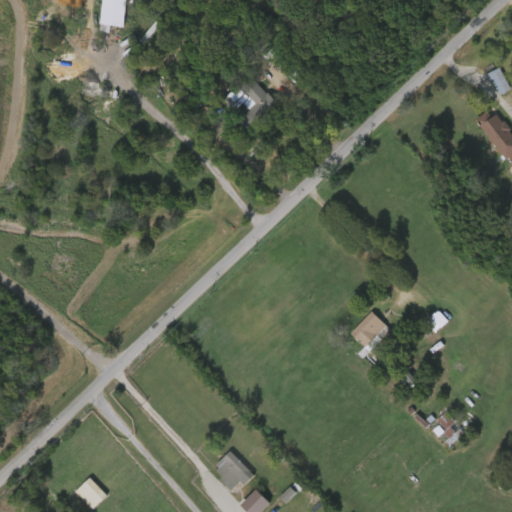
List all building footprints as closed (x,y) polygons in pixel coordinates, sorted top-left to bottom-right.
[(114,0),(90,0),(88,28),(112,31),(114,0)] [(197,89),(189,96),(181,88),(205,68),(212,76),(197,89)] [(496,95),(488,72),(476,76),(484,99),(496,95)] [(249,75),(280,105),(275,110),(278,112),(266,123),(261,118),(248,130),(238,120),(256,103),(239,86),(249,75)] [(225,103),(237,113),(225,126),(237,137),(265,107),(240,83),(229,95),(224,90),(211,104),(218,110),(225,103)] [(489,113),(492,117),(496,113),(503,122),(505,120),(511,129),(510,130),(511,132),(511,162),(508,157),(506,159),(476,120),(487,111),(489,113)] [(509,151),(483,118),(479,122),(474,115),(462,124),(492,164),(509,151)] [(375,347),(365,358),(361,353),(367,346),(353,333),(374,311),(393,329),(375,347)] [(423,337),(435,325),(425,314),(412,325),(423,337)] [(373,329),(358,315),(338,337),(352,351),(373,329)] [(454,419),(466,433),(449,448),(430,426),(431,425),(426,419),(431,415),(436,421),(452,407),(458,414),(454,419)] [(418,431),(425,441),(430,438),(438,448),(451,439),(436,418),(418,431)] [(256,474),(246,485),(242,481),(239,484),(241,485),(239,487),(237,485),(233,490),(221,479),(224,476),(218,471),(226,462),(224,460),(232,451),(256,474)] [(231,489),(241,479),(217,455),(199,472),(219,493),(227,485),(231,489)] [(108,494),(93,508),(77,491),(91,477),(108,494)] [(228,509),(230,511),(251,511),(257,507),(243,493),(228,509)]
